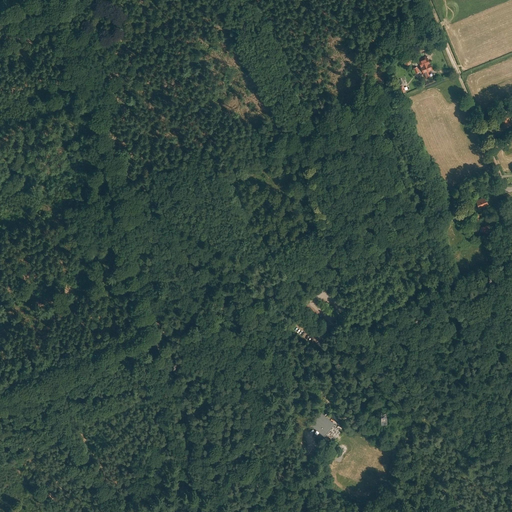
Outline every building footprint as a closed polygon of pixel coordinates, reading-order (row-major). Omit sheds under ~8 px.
[(410,63),(407,54),(401,57),(405,65),(410,63)] [(420,65),(423,73),(432,69),(429,61),(428,61),(426,56),(418,59),(420,65)] [(499,118),(503,127),(511,123),(511,115),(511,113),(499,118)] [(484,196),(476,200),(479,208),(488,204),(484,196)] [(481,225),(484,231),(494,227),(492,222),(487,224),(487,222),(481,225)] [(332,423),(321,414),(312,424),(323,433),(332,423)]
